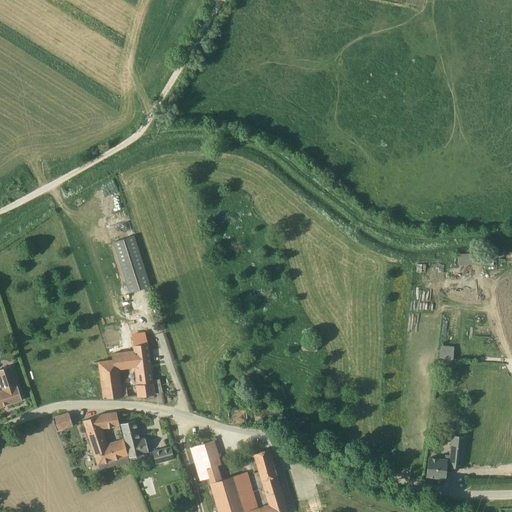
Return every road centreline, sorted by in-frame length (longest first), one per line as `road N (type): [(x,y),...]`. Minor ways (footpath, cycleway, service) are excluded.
road 1 (unclassified): [(0,427),(62,407),(139,404),(463,488),(511,490)]
road 2 (track): [(0,209),(139,135)]
road 3 (track): [(219,0),(139,135)]
